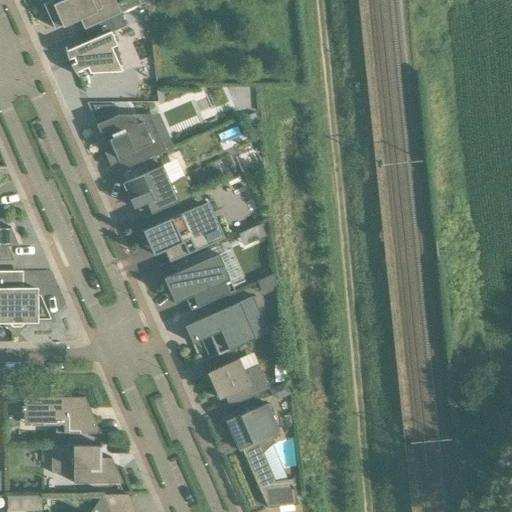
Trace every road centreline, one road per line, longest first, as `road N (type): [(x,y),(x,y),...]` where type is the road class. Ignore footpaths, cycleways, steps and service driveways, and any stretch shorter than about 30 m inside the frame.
road 1 (track): [(370,511),(321,0)]
road 2 (residential): [(145,347),(26,70)]
road 3 (residential): [(0,92),(115,357)]
road 4 (residential): [(221,511),(145,347)]
road 5 (residential): [(115,357),(183,511)]
